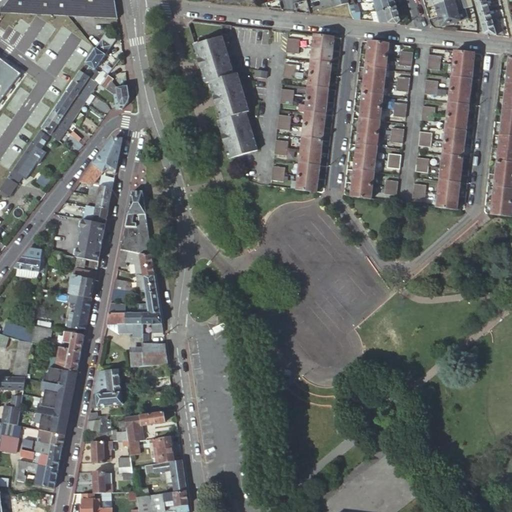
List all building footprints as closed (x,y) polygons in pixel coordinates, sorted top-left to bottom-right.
[(115,0),(9,0),(1,12),(118,18),(115,0)] [(377,15),(398,10),(394,0),(388,0),(374,4),(377,15)] [(465,0),(457,0),(455,1),(457,8),(461,7),(462,10),(466,8),(468,8),(465,0)] [(478,13),(490,10),(487,0),(475,3),(478,13)] [(449,3),(436,6),(439,16),(462,10),(461,7),(457,8),(455,1),(449,3)] [(401,21),(398,10),(377,15),(379,22),(398,24),(401,21)] [(462,10),(439,16),(442,27),(461,21),(459,14),(463,13),(462,10)] [(492,21),(490,10),(478,13),(481,24),(492,21)] [(459,14),(461,21),(469,19),(467,12),(463,13),(459,14)] [(493,22),(492,21),(481,24),(484,35),(497,36),(493,22)] [(497,36),(504,37),(499,21),(493,22),(497,36)] [(231,36),(232,25),(222,24),(220,34),(231,36)] [(116,40),(106,33),(91,56),(81,70),(91,77),(95,72),(116,40)] [(335,38),(315,36),(313,50),(333,52),(335,38)] [(235,76),(223,38),(195,47),(207,84),(210,83),(221,121),(218,122),(229,160),(258,152),(246,114),(249,113),(238,75),(235,76)] [(289,40),(288,47),(300,48),(301,41),(289,40)] [(388,58),(389,44),(369,42),(368,56),(388,58)] [(300,48),(288,47),(287,54),(299,56),(300,48)] [(313,50),(312,63),(332,65),(333,52),(313,50)] [(455,52),(453,66),(473,68),(475,54),(455,52)] [(409,60),(413,61),(413,54),(401,53),(400,60),(409,60)] [(0,56),(0,104),(23,74),(0,56)] [(366,69),(386,71),(388,58),(368,56),(366,69)] [(430,56),(429,63),(441,64),(442,58),(430,56)] [(412,68),(413,61),(409,60),(400,60),(400,67),(412,68)] [(332,65),(312,63),(310,75),(330,78),(332,65)] [(441,64),(429,63),(428,70),(440,72),(441,64)] [(285,72),(297,74),(298,67),(286,65),(285,72)] [(473,68),(453,66),(452,79),(472,81),(473,68)] [(97,82),(111,75),(102,69),(99,74),(95,72),(91,77),(97,82)] [(385,84),(386,71),(366,69),(365,82),(385,84)] [(91,77),(81,70),(77,76),(74,80),(84,87),(91,77)] [(268,73),(257,71),(257,79),(267,80),(268,73)] [(297,81),(297,74),(285,72),(284,79),(297,81)] [(114,78),(111,75),(97,82),(98,82),(110,91),(118,97),(120,109),(123,109),(129,103),(130,98),(128,84),(118,87),(112,80),(114,78)] [(310,75),(309,88),(329,91),(330,78),(310,75)] [(98,82),(97,82),(91,77),(84,87),(91,92),(98,82)] [(397,85),(410,87),(411,79),(398,78),(397,85)] [(472,81),(452,79),(450,92),(470,94),(472,81)] [(78,97),(84,87),(74,80),(72,84),(68,90),(78,97)] [(427,81),(426,89),(438,90),(439,83),(427,81)] [(363,95),(383,97),(385,84),(365,82),(363,95)] [(409,94),(410,87),(397,85),(397,92),(409,94)] [(85,102),(91,92),(84,87),(78,97),(85,102)] [(309,101),(328,103),(329,91),(309,88),(307,101),(309,101)] [(438,90),(426,89),(425,96),(438,97),(438,90)] [(71,106),(78,97),(68,90),(62,98),(61,99),(71,106)] [(282,98),(294,99),(295,92),(283,90),(282,98)] [(117,111),(120,109),(118,97),(110,91),(115,106),(117,111)] [(449,105),(469,107),(470,94),(450,92),(449,105)] [(382,110),(383,97),(363,95),(362,107),(382,110)] [(78,111),(85,102),(78,97),(71,106),(78,111)] [(294,106),(294,99),(282,98),(281,105),(294,106)] [(64,116),(71,106),(61,99),(56,106),(55,109),(64,116)] [(306,114),(326,116),(327,110),(328,103),(309,101),(307,101),(306,114)] [(395,104),(395,111),(407,112),(408,106),(395,104)] [(449,105),(447,118),(467,120),(469,107),(449,105)] [(72,121),(78,111),(71,106),(64,116),(72,121)] [(380,122),(382,110),(362,107),(360,120),(380,122)] [(423,115),(435,116),(436,109),(424,108),(423,115)] [(58,125),(64,116),(55,109),(49,116),(48,118),(58,125)] [(407,112),(395,111),(394,118),(406,120),(407,112)] [(502,123),(511,124),(511,111),(504,111),(503,116),(502,123)] [(306,114),(304,127),(325,129),(326,116),(306,114)] [(434,123),(435,116),(423,115),(422,122),(434,123)] [(65,130),(72,121),(64,116),(58,125),(65,130)] [(279,123),(291,125),(292,118),(280,116),(279,123)] [(54,132),(58,125),(48,118),(43,127),(42,127),(50,134),(54,137),(57,134),(54,132)] [(447,118),(446,131),(466,133),(467,120),(447,118)] [(359,133),(379,135),(380,122),(360,120),(359,133)] [(291,132),(291,125),(279,123),(278,131),(291,132)] [(500,136),(511,137),(511,124),(502,123),(500,136)] [(58,140),(65,130),(58,125),(54,132),(57,134),(54,137),(58,140)] [(50,134),(42,127),(40,130),(49,136),(50,134)] [(304,127),(303,139),(323,142),(325,129),(304,127)] [(49,136),(40,130),(37,135),(14,169),(9,176),(14,180),(18,174),(21,176),(49,136)] [(392,137),(404,138),(405,131),(392,130),(392,137)] [(446,131),(444,143),(464,146),(466,133),(446,131)] [(359,133),(357,146),(377,148),(379,135),(359,133)] [(420,140),(432,142),(433,135),(421,133),(420,140)] [(499,149),(511,151),(511,137),(500,136),(499,149)] [(92,184),(114,188),(123,139),(115,138),(81,182),(92,184)] [(303,139),(301,152),(322,154),(323,142),(303,139)] [(431,149),(432,142),(420,140),(419,147),(431,149)] [(277,148),(288,150),(289,143),(277,141),(277,148)] [(464,146),(444,143),(443,156),(463,159),(464,146)] [(357,146),(356,159),(376,161),(377,148),(357,146)] [(288,157),(288,150),(277,148),(276,156),(288,157)] [(497,162),(511,164),(511,151),(499,149),(497,162)] [(301,152),(300,165),(320,168),(322,154),(301,152)] [(389,155),(388,162),(401,164),(402,156),(389,155)] [(443,156),(441,169),(461,171),(463,159),(443,156)] [(356,159),(354,171),(374,174),(376,161),(356,159)] [(417,166),(429,168),(430,160),(418,159),(417,166)] [(401,164),(388,162),(388,169),(400,171),(401,164)] [(496,175),(511,177),(511,164),(497,162),(496,175)] [(300,165),(298,178),(319,180),(320,168),(300,165)] [(428,175),(429,168),(417,166),(416,173),(428,175)] [(274,174),(286,176),(286,169),(274,168),(274,174)] [(441,169),(440,182),(460,184),(461,171),(441,169)] [(354,171),(353,184),(373,187),(374,174),(354,171)] [(9,176),(1,188),(10,194),(21,176),(18,174),(14,180),(9,176)] [(285,183),(286,176),(274,174),(273,182),(285,183)] [(494,188),(511,190),(511,177),(496,175),(494,188)] [(298,178),(297,191),(317,194),(319,180),(298,178)] [(386,181),(386,189),(398,190),(399,183),(386,181)] [(92,184),(81,182),(74,192),(90,195),(92,184)] [(440,182),(439,195),(458,197),(460,184),(440,182)] [(111,199),(114,188),(92,184),(90,195),(94,196),(99,197),(111,199)] [(373,187),(353,184),(351,198),(371,200),(373,187)] [(415,185),(414,191),(426,193),(427,187),(415,185)] [(493,201),(511,203),(511,190),(494,188),(493,201)] [(398,190),(386,189),(385,196),(398,197),(398,190)] [(140,215),(147,214),(144,191),(133,192),(127,223),(140,223),(140,215)] [(426,193),(414,191),(413,200),(426,201),(426,193)] [(458,197),(439,195),(437,208),(457,211),(458,197)] [(97,208),(99,197),(94,196),(93,199),(90,198),(88,206),(97,208)] [(109,210),(111,199),(99,197),(97,208),(109,210)] [(511,218),(511,210),(511,203),(493,201),(491,215),(511,218)] [(107,224),(109,210),(97,208),(88,206),(85,220),(107,224)] [(137,244),(135,254),(141,256),(153,255),(147,214),(140,215),(140,223),(127,223),(125,235),(132,236),(131,241),(131,243),(137,244)] [(99,262),(107,224),(85,220),(84,220),(77,258),(78,258),(91,261),(99,262)] [(124,240),(122,249),(135,254),(137,244),(131,243),(131,241),(124,240)] [(43,250),(31,248),(15,268),(18,269),(40,272),(46,273),(48,262),(42,261),(43,250)] [(122,249),(119,266),(126,267),(128,259),(138,261),(139,266),(154,264),(153,255),(141,256),(135,254),(122,249)] [(50,253),(50,251),(43,250),(42,261),(48,262),(49,258),(50,253)] [(62,255),(50,253),(49,258),(61,261),(62,255)] [(90,267),(91,261),(78,258),(76,264),(90,267)] [(139,266),(140,275),(144,275),(156,274),(154,264),(139,266)] [(92,298),(97,272),(75,268),(70,294),(71,294),(79,296),(92,298)] [(40,272),(18,269),(17,276),(36,279),(40,272)] [(145,283),(138,283),(138,292),(146,292),(158,291),(156,274),(144,275),(145,283)] [(124,281),(116,280),(115,290),(122,292),(124,281)] [(132,283),(124,281),(122,292),(130,292),(132,283)] [(122,292),(115,290),(113,300),(120,301),(122,292)] [(41,299),(49,300),(50,293),(43,291),(41,299)] [(161,313),(158,291),(146,292),(148,304),(149,313),(161,313)] [(130,292),(122,292),(120,301),(126,303),(127,295),(130,295),(130,292)] [(79,296),(71,294),(70,302),(77,304),(79,296)] [(88,321),(92,298),(79,296),(77,304),(74,319),(88,321)] [(41,299),(40,307),(48,309),(49,300),(41,299)] [(126,305),(112,304),(110,313),(126,313),(126,305)] [(149,313),(148,304),(138,305),(138,313),(144,313),(149,313)] [(144,313),(138,313),(126,313),(110,313),(108,324),(109,324),(109,326),(112,326),(112,324),(114,324),(114,326),(121,326),(121,324),(141,324),(140,330),(144,330),(144,324),(144,313)] [(149,313),(144,313),(144,324),(151,324),(153,335),(164,333),(161,313),(149,313)] [(67,326),(86,330),(88,321),(74,319),(73,322),(68,321),(67,326)] [(4,333),(33,342),(35,331),(7,322),(4,333)] [(35,331),(33,342),(49,344),(52,330),(36,327),(35,331)] [(70,349),(82,351),(85,335),(65,332),(63,342),(71,343),(70,349)] [(0,346),(6,348),(10,337),(0,333),(0,346)] [(18,348),(32,350),(33,343),(19,340),(18,348)] [(165,342),(149,343),(143,343),(142,344),(143,353),(131,354),(132,367),(169,364),(165,342)] [(60,369),(78,373),(82,351),(70,349),(60,347),(58,357),(62,358),(71,360),(70,364),(61,362),(60,369)] [(17,355),(30,356),(32,350),(18,348),(17,355)] [(17,355),(16,362),(29,363),(30,356),(17,355)] [(16,362),(14,369),(28,370),(29,366),(29,363),(16,362)] [(54,368),(51,367),(49,374),(46,374),(44,382),(75,388),(78,373),(60,369),(54,368)] [(121,380),(120,368),(99,370),(98,373),(101,373),(102,382),(121,380)] [(14,369),(13,377),(25,377),(26,377),(28,370),(14,369)] [(13,377),(7,377),(7,389),(8,389),(23,389),(25,377),(13,377)] [(122,392),(121,380),(102,382),(102,388),(95,389),(94,394),(122,392)] [(75,388),(44,382),(42,391),(46,391),(45,398),(71,403),(72,404),(75,388)] [(124,404),(122,392),(94,394),(93,402),(98,401),(99,406),(124,404)] [(68,415),(71,403),(45,398),(43,406),(39,405),(38,413),(69,419),(70,415),(68,415)] [(166,422),(164,411),(126,418),(127,428),(129,440),(129,442),(139,441),(139,437),(142,436),(141,429),(138,429),(137,427),(140,426),(166,422)] [(69,419),(38,413),(36,422),(42,423),(40,430),(43,430),(66,435),(69,419)] [(97,413),(91,413),(87,431),(92,431),(100,430),(100,420),(97,421),(97,417),(97,413)] [(113,441),(113,432),(112,432),(111,419),(100,420),(100,430),(92,431),(92,433),(93,441),(111,441),(113,441)] [(20,438),(22,426),(18,425),(5,423),(3,430),(2,435),(20,438)] [(129,440),(127,428),(123,428),(123,432),(113,432),(113,441),(125,440),(129,440)] [(64,447),(66,435),(43,430),(41,442),(64,447)] [(20,438),(2,435),(1,439),(0,443),(15,447),(14,452),(17,453),(20,438)] [(175,461),(171,436),(150,440),(151,443),(154,442),(157,458),(158,464),(175,461)] [(33,448),(34,441),(25,439),(23,446),(33,448)] [(151,443),(150,440),(148,440),(148,444),(150,444),(153,459),(157,458),(154,442),(151,443)] [(111,441),(93,441),(94,463),(106,462),(106,459),(112,459),(111,449),(113,449),(113,441),(111,441)] [(62,458),(64,447),(41,442),(40,446),(38,453),(46,455),(62,458)] [(130,446),(131,456),(141,454),(139,442),(129,443),(130,446)] [(0,443),(0,449),(14,452),(15,447),(0,443)] [(60,468),(62,458),(46,455),(38,453),(22,451),(21,457),(35,459),(34,463),(60,468)] [(120,466),(133,466),(132,458),(120,459),(120,466)] [(57,484),(60,468),(34,463),(21,460),(20,465),(27,466),(39,469),(36,480),(57,484)] [(187,490),(183,460),(175,461),(158,464),(153,465),(155,473),(166,472),(167,477),(173,476),(175,492),(187,490)] [(26,472),(27,466),(20,465),(17,477),(27,479),(28,472),(26,472)] [(155,473),(153,465),(146,466),(147,475),(155,473)] [(94,471),(96,493),(114,493),(114,484),(113,484),(107,484),(106,473),(106,471),(94,471)] [(10,480),(0,478),(0,487),(9,488),(10,480)] [(138,498),(150,496),(149,488),(136,490),(138,498)] [(190,511),(187,490),(175,492),(164,494),(164,500),(175,498),(176,507),(177,507),(178,511),(190,511)] [(96,493),(83,494),(82,511),(112,511),(113,509),(100,510),(100,500),(95,499),(96,493)] [(164,500),(164,494),(150,496),(138,498),(139,511),(161,511),(166,509),(164,500)]
